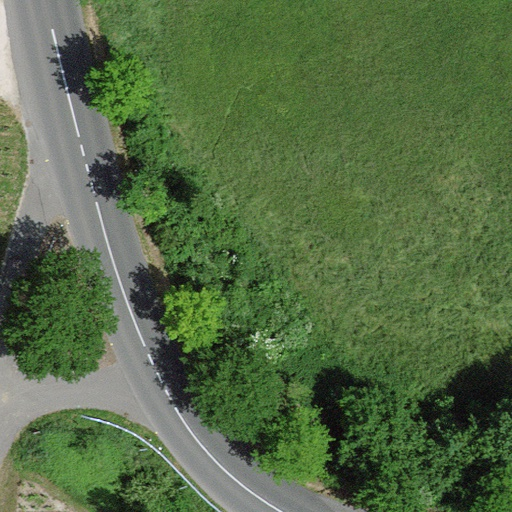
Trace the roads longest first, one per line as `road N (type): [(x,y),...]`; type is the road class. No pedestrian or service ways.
road 1 (tertiary): [(283,511),(215,460),(165,385),(115,266),(46,0)]
road 2 (track): [(66,92),(0,341)]
road 3 (track): [(0,395),(165,385)]
